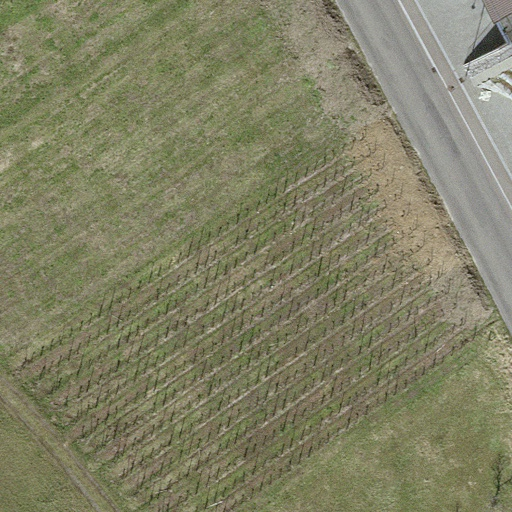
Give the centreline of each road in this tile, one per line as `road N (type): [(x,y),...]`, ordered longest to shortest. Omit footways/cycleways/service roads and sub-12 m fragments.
road 1 (unclassified): [(511,250),(376,0)]
road 2 (track): [(0,400),(109,511)]
